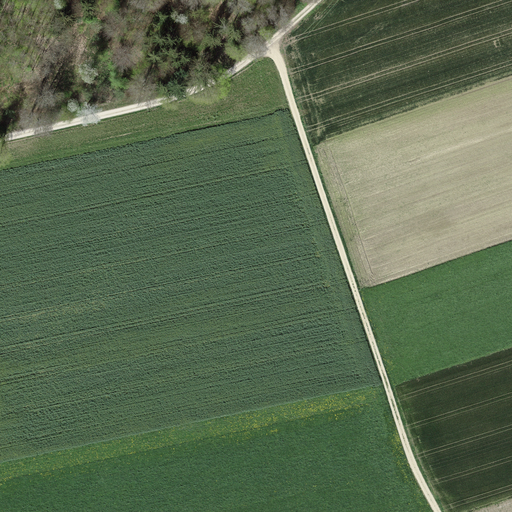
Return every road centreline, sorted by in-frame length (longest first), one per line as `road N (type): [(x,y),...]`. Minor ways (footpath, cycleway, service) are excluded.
road 1 (track): [(261,49),(277,60),(397,424),(436,511)]
road 2 (unclassified): [(315,0),(213,81),(0,137)]
